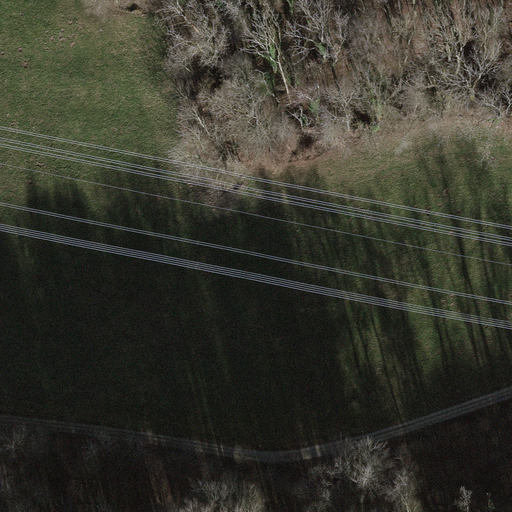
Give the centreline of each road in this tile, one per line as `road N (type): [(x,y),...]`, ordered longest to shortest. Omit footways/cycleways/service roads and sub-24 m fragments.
road 1 (track): [(267,458),(0,422)]
road 2 (track): [(511,399),(267,458)]
road 3 (track): [(267,458),(429,511)]
